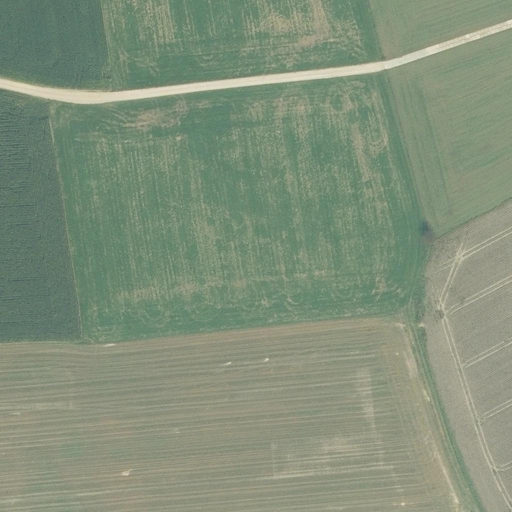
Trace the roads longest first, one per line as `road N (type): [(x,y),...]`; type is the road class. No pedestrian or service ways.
road 1 (track): [(0,84),(89,98),(153,92),(399,62),(511,24)]
road 2 (track): [(402,306),(474,511)]
